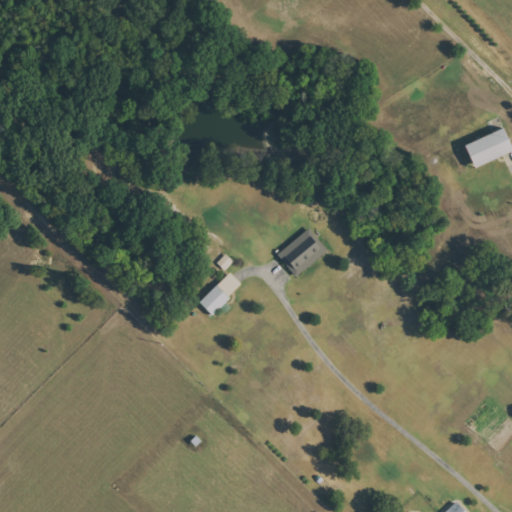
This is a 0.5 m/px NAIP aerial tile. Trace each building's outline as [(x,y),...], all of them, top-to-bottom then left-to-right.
[(464,146),(474,169),(511,152),(511,146),(504,128),(464,146)] [(279,255),(299,277),(329,251),(309,229),(279,255)] [(234,262),(227,255),(218,264),(225,271),(234,262)] [(199,303),(212,316),(243,286),(231,273),(199,303)] [(465,511),(457,503),(446,511),(465,511)]
